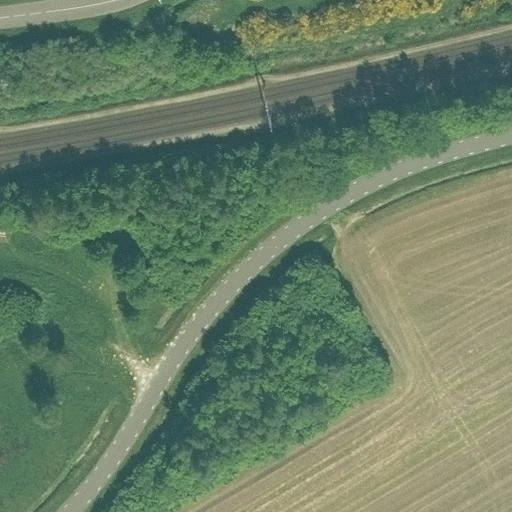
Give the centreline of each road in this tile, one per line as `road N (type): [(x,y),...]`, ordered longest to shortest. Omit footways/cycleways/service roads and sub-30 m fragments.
road 1 (unclassified): [(72,511),(189,341),(296,228),(369,181),(511,136)]
road 2 (tertiary): [(0,22),(118,0)]
